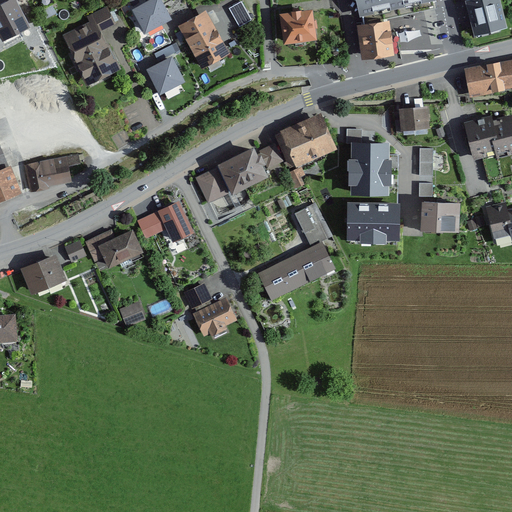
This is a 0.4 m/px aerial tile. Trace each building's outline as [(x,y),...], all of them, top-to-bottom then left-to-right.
[(15,0),(10,0),(0,5),(0,36),(3,41),(30,27),(15,0)] [(41,0),(45,7),(42,8),(47,17),(56,13),(51,4),(55,2),(53,0),(41,0)] [(168,17),(158,0),(154,0),(136,10),(150,36),(164,28),(160,22),(168,17)] [(350,0),(355,23),(433,7),(431,0),(350,0)] [(474,35),(506,28),(499,0),(471,0),(466,1),(474,35)] [(251,19),(241,1),(229,8),(239,26),(251,19)] [(104,46),(96,30),(113,22),(114,23),(107,8),(89,17),(92,24),(68,36),(76,53),(74,53),(87,80),(97,75),(96,71),(104,67),(106,73),(116,68),(105,45),(104,46)] [(282,15),(286,41),(313,37),(310,12),(301,13),(301,10),(290,12),(291,14),(282,15)] [(187,39),(202,65),(223,53),(202,16),(180,28),(186,39),(187,39)] [(388,22),(358,26),(363,59),(393,54),(388,22)] [(404,31),(398,33),(400,42),(408,42),(421,36),(420,30),(404,31)] [(181,80),(171,59),(150,70),(161,91),(181,80)] [(511,63),(468,72),(471,90),(481,88),(481,91),(484,90),(483,87),(511,82),(511,63)] [(414,131),(413,127),(427,126),(425,107),(401,109),(402,119),(395,120),(396,133),(414,131)] [(476,120),(477,122),(466,124),(474,156),(486,153),(485,150),(495,147),(496,150),(507,148),(508,152),(511,150),(511,119),(511,117),(503,119),(502,118),(492,120),(492,122),(487,123),(485,118),(476,120)] [(300,162),(299,158),(331,144),(321,122),(318,120),(279,138),(289,162),(293,161),(294,164),(300,162)] [(361,143),(362,129),(347,128),(346,143),(361,143)] [(391,169),(386,169),(387,144),(354,143),(354,160),(356,160),(355,182),(354,182),(353,191),(386,192),(386,174),(391,174),(391,169)] [(252,149),(221,165),(222,166),(233,190),(265,175),(261,167),(267,164),(268,166),(281,160),(274,145),(261,151),(262,152),(255,155),(252,149)] [(433,175),(433,148),(420,148),(419,175),(433,175)] [(46,186),(45,182),(67,177),(64,164),(78,163),(77,155),(63,157),(28,165),(33,188),(46,186)] [(233,190),(222,166),(219,167),(217,168),(216,168),(203,174),(196,177),(208,201),(209,201),(228,192),(230,191),(231,191),(233,190)] [(0,197),(17,191),(8,168),(0,171),(0,197)] [(302,183),(299,176),(304,174),(301,168),(289,174),(295,187),(302,183)] [(432,196),(433,183),(419,182),(419,196),(432,196)] [(438,228),(437,229),(456,230),(457,203),(424,201),(423,227),(438,228)] [(190,231),(177,203),(161,211),(174,238),(190,231)] [(397,237),(398,205),(349,204),(349,236),(362,237),(362,235),(371,235),(371,242),(375,242),(375,235),(384,235),(384,237),(397,237)] [(488,209),(495,236),(511,232),(506,212),(507,212),(505,205),(488,209)] [(296,212),(311,243),(325,236),(310,206),(296,212)] [(154,215),(147,219),(153,233),(161,230),(154,215)] [(477,218),(479,226),(485,224),(483,216),(477,218)] [(146,237),(153,233),(147,219),(139,222),(146,237)] [(468,222),(471,230),(477,228),(474,219),(468,222)] [(113,236),(107,239),(104,233),(86,242),(94,259),(105,254),(110,264),(129,255),(132,261),(143,256),(131,232),(115,239),(113,236)] [(72,261),(85,255),(79,241),(66,247),(72,261)] [(291,259),(296,269),(288,272),(285,265),(269,273),(278,291),(301,280),(302,282),(333,267),(322,244),(291,259)] [(51,292),(65,287),(54,258),(25,269),(36,295),(50,289),(51,292)] [(210,297),(204,285),(187,293),(193,305),(210,297)] [(155,315),(173,307),(168,297),(150,305),(155,315)] [(233,318),(225,301),(213,307),(210,302),(202,306),(205,310),(197,314),(205,331),(211,329),(212,331),(224,326),(223,323),(233,318)] [(122,310),(128,324),(143,318),(137,304),(122,310)] [(0,341),(2,342),(2,338),(15,337),(13,319),(0,319),(0,341)]
